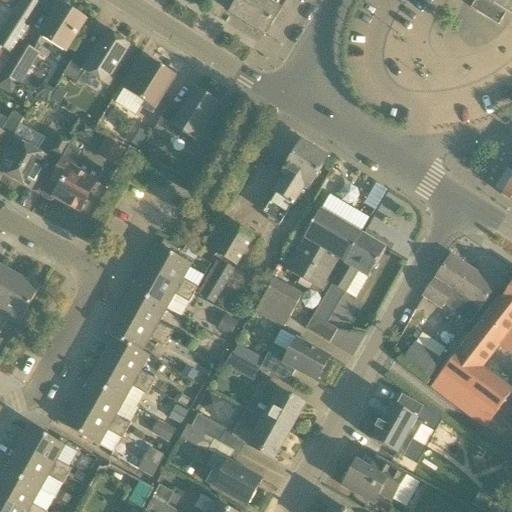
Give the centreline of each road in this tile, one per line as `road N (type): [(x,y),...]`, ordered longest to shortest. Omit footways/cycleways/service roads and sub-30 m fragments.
road 1 (tertiary): [(286,511),(461,202)]
road 2 (residential): [(0,408),(33,397),(100,276)]
road 3 (tertiary): [(264,85),(120,0)]
road 4 (tertiary): [(400,165),(264,85)]
road 5 (residential): [(400,165),(511,117)]
